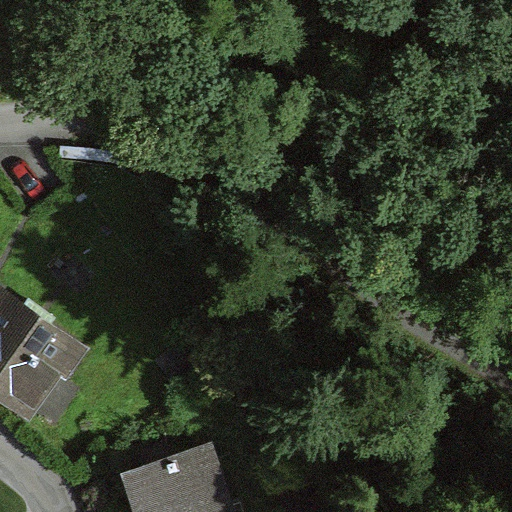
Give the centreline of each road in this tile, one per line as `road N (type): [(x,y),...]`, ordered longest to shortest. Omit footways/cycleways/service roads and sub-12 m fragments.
road 1 (track): [(60,110),(208,139),(342,246),(511,432)]
road 2 (track): [(136,0),(60,110),(0,117)]
